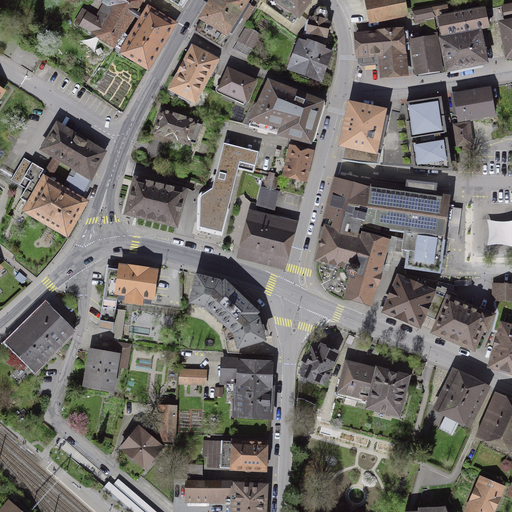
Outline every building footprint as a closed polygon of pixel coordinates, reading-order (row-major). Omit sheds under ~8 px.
[(98,36),(114,46),(120,36),(141,0),(106,0),(96,18),(84,11),(77,23),(99,36),(98,36)] [(214,0),(195,32),(223,49),(253,0),(214,0)] [(268,0),(266,4),(293,24),(310,0),(268,0)] [(401,0),(368,0),(367,0),(371,21),(404,15),(401,0)] [(432,6),(434,17),(447,14),(445,3),(432,6)] [(511,4),(486,10),(484,10),(487,24),(505,20),(506,25),(503,26),(509,55),(511,54),(511,4)] [(128,41),(120,36),(114,46),(147,65),(174,21),(148,6),(128,41)] [(416,23),(420,22),(434,19),(434,17),(432,6),(413,10),(416,23)] [(307,23),(305,31),(326,36),(329,24),(325,24),(327,15),(325,9),(320,8),(316,12),(314,19),(311,18),(310,22),(308,22),(307,23)] [(488,27),(487,24),(484,10),(440,18),(444,36),(488,27)] [(437,39),(434,19),(420,22),(424,36),(412,37),(416,72),(440,69),(435,40),(437,39)] [(261,35),(247,26),(238,41),(252,49),(261,35)] [(408,31),(358,36),(360,60),(364,64),(380,62),(380,53),(383,52),(384,74),(403,72),(401,44),(409,43),(408,31)] [(477,35),(444,42),(449,67),(483,61),(477,35)] [(301,46),(293,67),(301,70),(299,75),(309,79),(311,73),(318,76),(326,55),(321,53),(322,49),(309,43),(307,48),(301,46)] [(216,61),(193,48),(171,89),(194,101),(216,61)] [(229,70),(220,89),(237,97),(235,101),(244,105),(254,82),(229,70)] [(269,83),(250,126),(309,142),(321,103),(269,83)] [(490,90),(454,96),(458,120),(494,114),(490,90)] [(406,104),(415,167),(450,170),(445,138),(440,139),(440,134),(445,134),(439,99),(406,104)] [(371,151),(371,149),(373,150),(374,148),(381,150),(388,116),(381,115),(381,113),(352,107),(344,143),(345,144),(345,145),(344,144),(341,160),(359,163),(377,164),(380,154),(371,151)] [(162,110),(154,133),(189,144),(190,142),(195,144),(202,125),(196,123),(196,121),(162,110)] [(459,144),(471,142),(468,124),(456,126),(459,144)] [(70,177),(62,190),(80,201),(88,185),(86,184),(86,178),(87,175),(90,177),(103,153),(58,126),(43,149),(55,156),(42,178),(48,182),(61,160),(79,170),(74,178),(70,177)] [(258,152),(224,143),(213,187),(211,189),(202,195),(200,197),(199,227),(206,228),(222,233),(238,169),(253,173),(258,152)] [(309,154),(287,149),(284,159),(290,160),(287,174),(303,178),(309,154)] [(33,164),(24,159),(11,181),(20,186),(29,171),(33,164)] [(269,180),(271,184),(273,186),(274,186),(280,163),(274,162),(271,173),(270,172),(268,176),(270,177),(269,180)] [(29,171),(20,186),(26,189),(20,199),(28,203),(25,208),(29,210),(29,211),(66,233),(83,202),(80,201),(62,190),(48,182),(42,178),(39,178),(43,170),(33,164),(29,171)] [(175,225),(184,191),(135,179),(127,213),(159,221),(159,219),(174,222),(174,225),(175,225)] [(434,195),(436,185),(407,182),(406,191),(371,186),(370,189),(336,179),(325,218),(330,219),(327,229),(322,227),(320,232),(319,238),(323,239),(317,260),(345,268),(344,271),(348,278),(351,278),(346,297),(370,303),(376,284),(377,284),(379,276),(378,275),(387,242),(364,236),(363,238),(358,237),(360,228),(396,238),(395,245),(402,246),(401,250),(408,251),(406,268),(439,272),(444,237),(445,232),(448,207),(450,197),(434,195)] [(274,186),(273,186),(271,184),(270,190),(263,188),(258,204),(273,208),(277,192),(273,190),(274,186)] [(289,191),(286,198),(298,203),(300,195),(289,191)] [(448,207),(445,232),(457,234),(460,209),(448,207)] [(252,215),(242,254),(281,264),(291,225),(252,215)] [(511,220),(507,222),(500,222),(493,221),(487,219),(489,226),(489,233),(488,240),(486,247),(493,245),(500,244),(506,245),(511,247),(511,220)] [(99,328),(113,330),(117,299),(140,303),(150,304),(155,271),(130,268),(121,266),(121,270),(108,268),(99,328)] [(449,298),(455,301),(457,295),(435,286),(437,281),(402,273),(400,274),(385,311),(419,325),(425,310),(433,313),(441,316),(449,298)] [(198,277),(192,301),(206,305),(235,332),(239,346),(263,339),(257,319),(253,315),(256,312),(225,283),(222,286),(218,282),(198,277)] [(493,300),(494,300),(500,300),(502,284),(493,284),(493,300)] [(500,300),(511,300),(511,285),(502,284),(500,300)] [(434,331),(473,348),(479,334),(485,337),(489,328),(487,327),(492,316),(455,301),(449,298),(441,316),(434,331)] [(511,300),(500,300),(494,300),(494,305),(497,313),(492,330),(501,333),(491,366),(511,371),(511,300)] [(33,366),(68,331),(47,309),(11,344),(33,366)] [(131,344),(116,342),(115,351),(122,352),(121,361),(128,362),(131,344)] [(324,384),(338,352),(321,345),(318,351),(312,348),(305,364),(307,365),(303,374),(305,377),(311,379),(313,379),(324,384)] [(112,388),(117,356),(91,352),(85,383),(112,388)] [(346,361),(337,396),(369,405),(369,407),(398,414),(407,377),(378,370),(377,375),(357,370),(359,365),(346,361)] [(241,362),(241,364),(240,385),(238,414),(267,415),(270,364),(241,362)] [(222,384),(240,385),(241,364),(224,363),(222,384)] [(179,383),(203,384),(203,370),(180,369),(179,383)] [(484,389),(455,374),(439,407),(468,422),(484,389)] [(476,438),(481,440),(484,435),(511,446),(511,404),(497,398),(482,434),(478,432),(476,438)] [(176,401),(163,400),(161,439),(173,439),(176,401)] [(445,416),(439,428),(451,434),(457,422),(445,416)] [(146,433),(146,431),(143,429),(142,429),(140,431),(139,429),(124,447),(144,465),(154,453),(157,456),(162,450),(145,435),(146,433)] [(209,455),(208,466),(263,469),(265,443),(204,441),(203,454),(209,455)] [(187,479),(201,479),(202,465),(187,465),(187,479)] [(481,480),(469,509),(476,511),(490,511),(501,488),(481,480)] [(186,481),(186,499),(209,499),(209,501),(231,502),(230,511),(261,511),(263,489),(264,489),(264,487),(233,487),(234,482),(186,481)]
